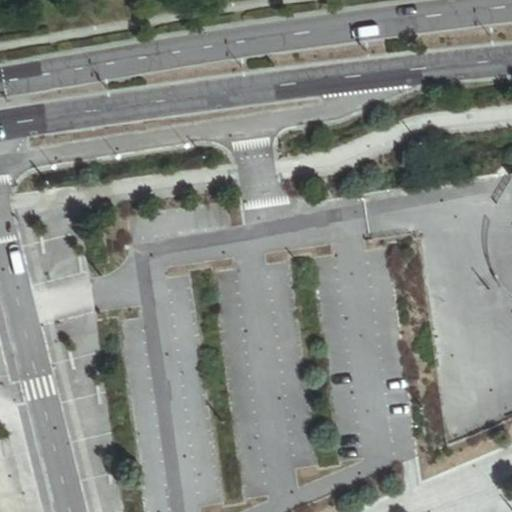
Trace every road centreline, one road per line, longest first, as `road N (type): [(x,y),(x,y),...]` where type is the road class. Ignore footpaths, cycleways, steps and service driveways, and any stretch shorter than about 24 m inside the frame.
road 1 (primary): [(511,4),(0,82)]
road 2 (primary): [(0,133),(175,98),(511,62)]
